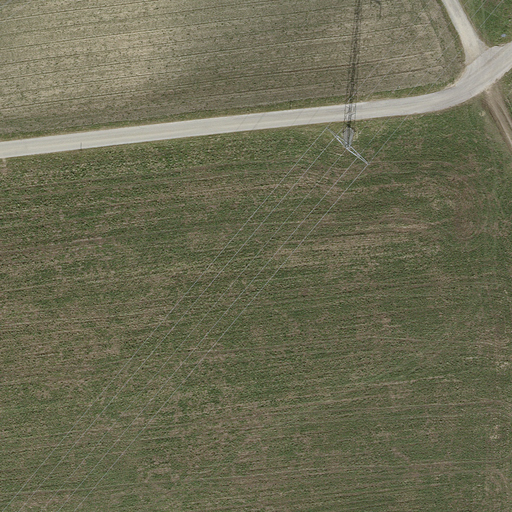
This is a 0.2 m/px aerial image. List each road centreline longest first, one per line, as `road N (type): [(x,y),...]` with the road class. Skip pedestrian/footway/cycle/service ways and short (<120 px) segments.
road 1 (track): [(0,151),(416,105),(473,86),(511,56)]
road 2 (track): [(450,0),(511,134)]
